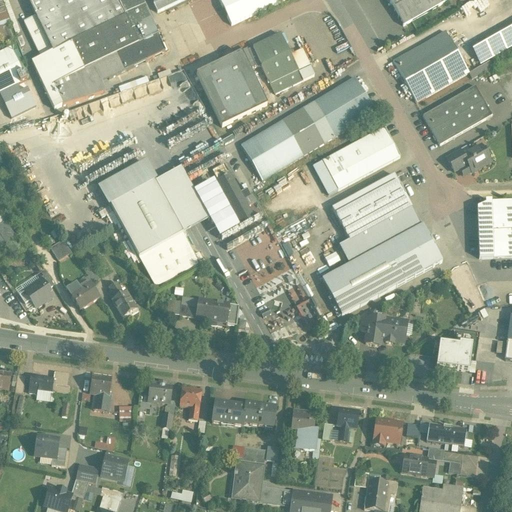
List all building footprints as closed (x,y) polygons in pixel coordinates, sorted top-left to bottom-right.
[(26,0),(35,18),(24,23),(41,59),(32,63),(55,111),(63,107),(106,94),(101,84),(165,54),(139,0),(26,0)] [(150,0),(157,14),(186,0),(150,0)] [(445,0),(387,0),(403,28),(447,3),(445,0)] [(6,13),(0,15),(0,27),(0,28),(10,24),(6,13)] [(8,26),(2,28),(8,44),(14,41),(8,26)] [(511,29),(472,52),(480,66),(511,47),(511,29)] [(445,33),(393,63),(417,105),(469,75),(445,33)] [(253,49),(261,67),(275,96),(303,83),(299,73),(291,57),(294,55),(293,53),(289,54),(280,36),(253,49)] [(253,49),(196,76),(222,129),(267,107),(250,72),(261,67),(253,49)] [(11,50),(0,54),(0,94),(26,82),(24,77),(25,76),(24,74),(22,74),(11,50)] [(294,55),(291,57),(299,73),(310,68),(302,51),(294,55)] [(489,63),(472,73),(475,78),(492,69),(489,63)] [(310,68),(299,73),(303,83),(315,77),(310,68)] [(355,80),(303,111),(324,146),(376,115),(355,80)] [(475,88),(423,118),(440,147),(492,117),(475,88)] [(303,111),(282,123),(303,158),(324,146),(303,111)] [(282,123),(241,148),(262,183),(303,158),(282,123)] [(384,129),(322,163),(338,192),(400,159),(384,129)] [(463,158),(467,166),(472,174),(473,174),(472,173),(478,170),(478,171),(490,164),(481,148),(463,158)] [(460,152),(446,160),(454,174),(467,166),(463,158),(460,152)] [(240,194),(224,166),(223,167),(228,175),(224,178),(218,182),(235,214),(247,207),(243,200),(250,196),(247,190),(240,194)] [(155,184),(157,183),(149,167),(102,193),(110,209),(155,184)] [(157,183),(155,184),(183,236),(207,222),(192,195),(179,171),(157,183)] [(394,177),(332,211),(349,242),(349,243),(412,209),(394,177)] [(213,183),(192,195),(207,222),(209,222),(219,240),(239,229),(213,183)] [(155,184),(110,209),(157,292),(201,267),(183,236),(155,184)] [(511,202),(491,203),(492,231),(511,230),(511,202)] [(486,206),(477,210),(479,260),(493,259),(492,231),(491,203),(485,203),(486,206)] [(254,220),(247,207),(235,214),(242,226),(254,220)] [(412,209),(349,243),(349,242),(339,248),(350,267),(422,228),(412,209)] [(17,239),(6,222),(0,226),(0,235),(6,246),(17,239)] [(350,267),(322,282),(342,318),(442,263),(435,250),(435,249),(431,241),(430,241),(423,227),(422,228),(350,267)] [(511,230),(492,231),(493,259),(511,258),(511,230)] [(63,242),(50,250),(59,263),(72,255),(63,242)] [(99,281),(91,269),(85,272),(92,284),(91,285),(92,285),(93,285),(99,281)] [(45,272),(36,278),(40,284),(42,282),(48,291),(54,288),(45,272)] [(40,284),(25,294),(20,297),(25,306),(31,302),(36,310),(53,298),(48,291),(42,282),(40,284)] [(71,298),(80,313),(100,300),(91,285),(81,292),(71,298)] [(124,296),(117,285),(108,290),(115,301),(112,303),(124,322),(138,314),(126,294),(124,296)] [(77,286),(67,292),(71,298),(81,292),(77,286)] [(229,306),(207,303),(205,310),(199,309),(197,321),(226,325),(226,327),(237,328),(239,308),(229,307),(229,306)] [(199,309),(181,307),(180,318),(197,321),(199,309)] [(374,312),(362,318),(360,332),(367,334),(369,321),(373,319),(375,319),(374,313),(374,312)] [(484,317),(477,316),(476,321),(472,321),(471,329),(481,331),(485,332),(488,318),(484,317)] [(373,319),(369,321),(367,334),(366,346),(380,348),(381,341),(376,340),(379,320),(375,319),(373,319)] [(407,324),(379,320),(376,340),(381,341),(386,341),(386,344),(393,345),(394,342),(404,344),(407,324)] [(471,329),(463,328),(461,336),(457,336),(455,351),(477,355),(481,331),(471,329)] [(11,376),(0,374),(0,391),(9,393),(11,376)] [(69,376),(54,374),(53,382),(54,382),(53,386),(68,388),(69,376)] [(25,379),(17,378),(15,396),(23,397),(25,379)] [(53,382),(31,379),(29,395),(37,396),(37,394),(51,396),(52,396),(53,386),(54,382),(53,382)] [(112,382),(92,379),(90,396),(95,397),(109,399),(110,398),(112,382)] [(159,387),(151,386),(149,403),(168,406),(169,406),(170,403),(172,389),(165,388),(165,385),(166,385),(166,384),(165,384),(165,385),(160,384),(159,384),(160,384),(159,387)] [(68,388),(53,386),(52,396),(51,396),(51,397),(70,400),(71,391),(70,388),(68,388)] [(202,393),(182,391),(180,409),(190,410),(199,411),(202,393)] [(109,399),(95,397),(93,411),(109,414),(111,398),(110,398),(109,399)] [(168,406),(166,417),(164,417),(162,430),(171,432),(173,418),(175,404),(170,403),(169,406),(168,406)] [(243,429),(243,427),(245,409),(215,405),(212,425),(243,429)] [(121,422),(135,422),(134,407),(120,408),(121,422)] [(246,407),(245,409),(243,427),(273,431),(276,411),(246,407)] [(199,411),(190,410),(189,422),(198,424),(199,411)] [(358,414),(339,412),(337,429),(340,429),(350,431),(356,432),(358,414)] [(315,417),(293,414),(291,432),(299,433),(313,435),(313,434),(315,417)] [(386,423),(377,422),(374,446),(384,447),(384,443),(399,445),(402,426),(393,424),(394,423),(386,423)] [(332,427),(324,426),(322,441),(330,442),(332,427)] [(415,427),(408,426),(407,438),(418,439),(419,430),(414,429),(415,427)] [(428,426),(426,444),(445,446),(447,429),(428,426)] [(350,431),(340,429),(338,443),(348,444),(349,439),(350,431)] [(461,431),(447,429),(445,446),(464,449),(466,434),(461,431)] [(313,435),(299,433),(298,444),(298,446),(299,448),(300,450),(301,451),(303,452),(306,453),(313,454),(314,454),(315,442),(316,434),(313,434),(313,435)] [(58,441),(37,438),(35,458),(52,460),(56,460),(57,451),(58,444),(58,441)] [(321,443),(315,442),(314,454),(313,454),(313,460),(319,460),(321,443)] [(268,453),(243,450),(242,461),(265,464),(266,464),(268,453)] [(444,453),(428,450),(427,458),(443,461),(444,453)] [(56,460),(52,460),(51,468),(64,470),(66,452),(57,451),(56,460)] [(178,458),(172,457),(170,477),(176,478),(178,458)] [(422,459),(413,457),(410,459),(405,458),(403,475),(416,477),(416,478),(432,480),(435,464),(427,462),(427,461),(423,461),(422,459)] [(128,463),(105,458),(101,479),(123,483),(128,463)] [(462,463),(450,461),(448,475),(460,477),(462,463)] [(238,464),(237,464),(235,476),(234,476),(234,478),(235,478),(232,501),(246,503),(260,505),(291,509),(290,511),(316,511),(317,506),(304,504),(305,496),(262,490),(264,468),(238,464)] [(97,472),(80,468),(77,483),(88,485),(94,486),(97,472)] [(368,476),(356,474),(354,488),(366,489),(368,476)] [(72,498),(70,501),(75,503),(76,499),(83,501),(88,485),(77,483),(76,483),(71,497),(72,498)] [(377,484),(370,483),(367,504),(365,504),(364,511),(366,511),(374,511),(375,511),(374,511),(388,511),(390,496),(396,496),(397,486),(377,483),(377,484)] [(442,492),(423,490),(419,511),(460,511),(463,489),(462,489),(455,488),(443,486),(442,492)] [(57,493),(50,491),(44,508),(56,511),(66,511),(70,501),(72,498),(71,497),(65,495),(65,493),(57,491),(57,493)] [(304,504),(317,506),(319,497),(305,496),(304,504)] [(329,511),(331,499),(319,497),(317,506),(316,511),(329,511)]
